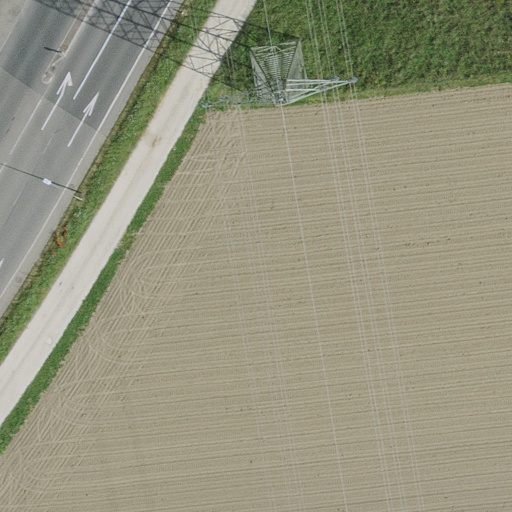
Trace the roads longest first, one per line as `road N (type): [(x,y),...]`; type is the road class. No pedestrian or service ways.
road 1 (track): [(0,428),(34,389),(255,0)]
road 2 (primary): [(25,123),(124,0)]
road 3 (primary): [(52,0),(25,123)]
